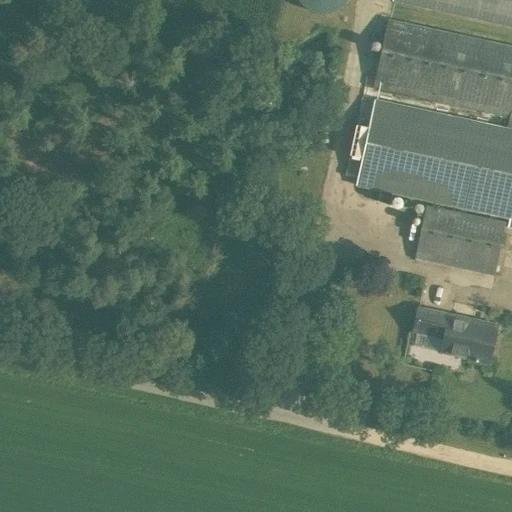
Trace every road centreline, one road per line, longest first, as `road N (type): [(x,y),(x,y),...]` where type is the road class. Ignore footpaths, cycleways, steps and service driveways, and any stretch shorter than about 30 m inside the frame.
road 1 (unclassified): [(0,354),(511,468)]
road 2 (unknown): [(289,418),(324,241)]
